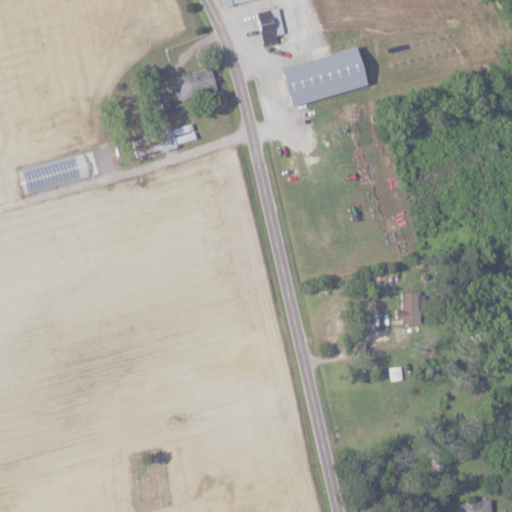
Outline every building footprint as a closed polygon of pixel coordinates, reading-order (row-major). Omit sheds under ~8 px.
[(273,35),(281,33),(274,8),(266,10),(267,16),(253,20),(260,47),(275,42),(273,35)] [(274,67),(284,106),(361,87),(352,48),(274,67)] [(172,76),(177,99),(213,91),(208,68),(172,76)] [(416,321),(416,290),(397,291),(398,309),(391,309),(391,322),(416,321)] [(487,511),(486,498),(450,503),(450,511),(487,511)]
